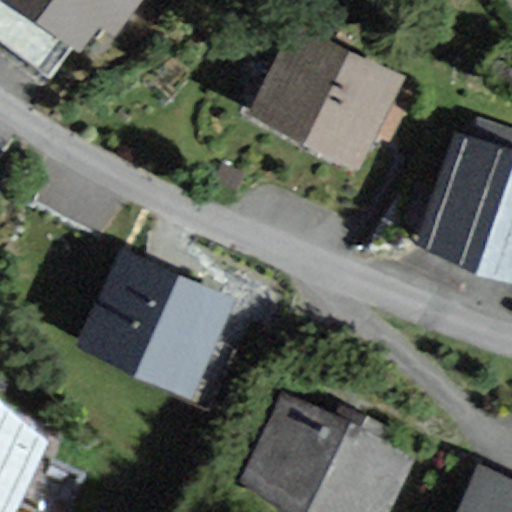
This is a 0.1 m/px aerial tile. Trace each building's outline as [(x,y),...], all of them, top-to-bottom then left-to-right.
[(123,0),(4,0),(83,56),(123,0)] [(405,75),(297,20),(251,111),(359,166),(405,75)] [(511,150),(457,132),(418,244),(511,276),(511,150)] [(238,300),(127,250),(81,349),(193,400),(238,300)] [(390,511),(419,450),(285,390),(239,491),(284,511),(390,511)] [(0,511),(20,511),(48,451),(0,429),(0,511)] [(511,511),(511,477),(483,465),(462,511),(511,511)]
